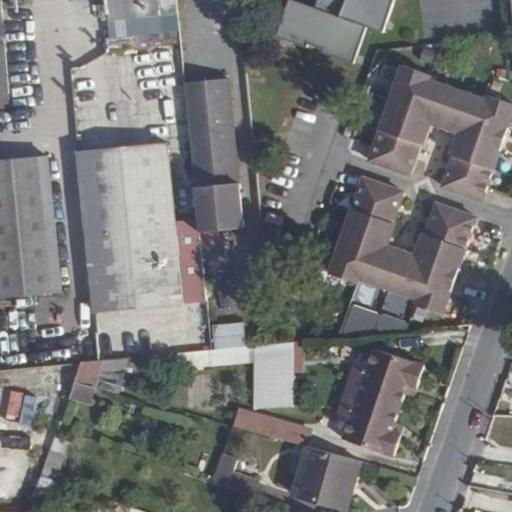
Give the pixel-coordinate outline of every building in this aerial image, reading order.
[(0,0),(0,110),(12,108),(2,0),(0,0)] [(106,0),(108,13),(108,21),(109,21),(179,14),(177,0),(106,0)] [(318,0),(316,7),(296,0),(289,0),(277,36),(308,47),(309,44),(324,49),(323,53),(355,63),(368,27),(385,33),(395,0),(318,0)] [(444,187),(485,201),(502,153),(511,124),(511,102),(496,97),(491,95),(490,97),(433,77),(434,75),(406,65),(372,161),(411,175),(422,144),(424,144),(432,123),(461,133),(453,154),(455,156),(444,187)] [(194,165),(200,219),(201,232),(246,228),(229,78),(186,83),(194,165)] [(185,303),(177,222),(171,167),(169,143),(78,151),(95,312),(185,303)] [(49,156),(0,160),(0,297),(63,291),(49,156)] [(177,222),(200,219),(194,165),(171,167),(177,222)] [(406,191),(366,177),(345,234),(345,237),(331,273),(359,284),(360,281),(417,302),(417,304),(444,314),(479,218),(439,204),(428,235),(426,234),(418,255),(389,245),(397,224),(395,223),(406,191)] [(201,232),(200,219),(177,222),(185,303),(208,301),(201,232)] [(355,292),(352,309),(378,313),(380,295),(355,292)] [(336,340),(334,357),(350,359),(352,341),(336,340)] [(258,345),(258,358),(256,408),(292,409),(293,342),(271,344),(258,345)] [(223,361),(258,358),(258,345),(214,350),(215,359),(222,358),(223,361)] [(375,348),(368,368),(368,369),(367,370),(354,365),(338,412),(351,417),(343,439),(395,457),(404,433),(395,430),(410,386),(418,388),(426,364),(375,348)] [(77,381),(98,387),(102,371),(129,369),(129,358),(83,362),(77,381)] [(98,387),(77,381),(70,398),(92,405),(98,387)] [(303,448),(309,428),(237,407),(231,427),(303,448)] [(306,446),(293,493),(344,508),(350,488),(356,489),(363,462),(306,446)] [(54,447),(44,475),(58,480),(68,453),(54,447)] [(212,482),(229,488),(235,471),(240,458),(223,453),(212,482)] [(259,480),(235,471),(229,488),(254,497),(259,480)] [(55,491),(58,481),(44,475),(30,511),(58,511),(65,495),(55,491)] [(72,486),(58,481),(55,491),(65,495),(68,496),(72,486)] [(511,511),(511,500),(491,497),(487,511),(511,511)]
